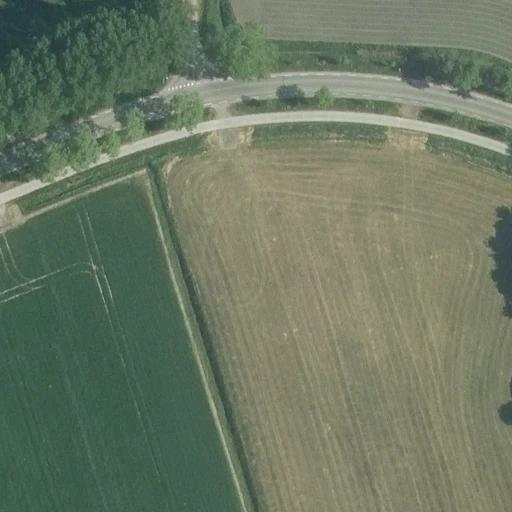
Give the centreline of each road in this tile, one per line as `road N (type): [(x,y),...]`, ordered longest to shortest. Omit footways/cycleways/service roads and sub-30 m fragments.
road 1 (tertiary): [(197,96),(365,87),(511,118)]
road 2 (tertiary): [(0,163),(197,96)]
